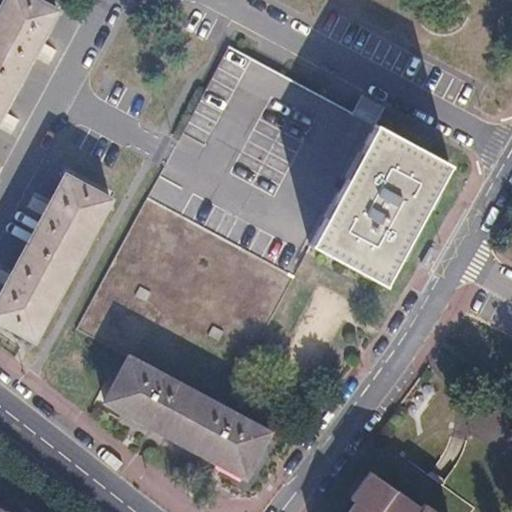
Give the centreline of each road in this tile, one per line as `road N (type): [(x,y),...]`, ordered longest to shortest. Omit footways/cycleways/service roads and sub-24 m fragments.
road 1 (residential): [(220,0),(511,153)]
road 2 (residential): [(462,258),(391,373),(282,511)]
road 3 (residential): [(0,206),(107,0)]
road 4 (secondary): [(136,511),(0,406)]
